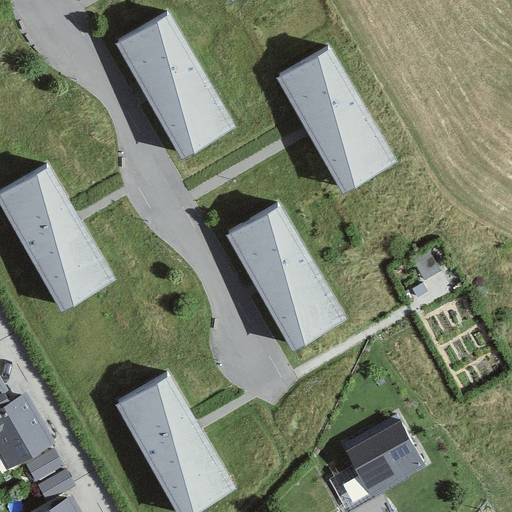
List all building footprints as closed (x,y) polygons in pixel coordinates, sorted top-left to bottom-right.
[(166,7),(114,38),(148,95),(184,156),(236,125),(166,7)] [(329,41),(277,71),(310,127),(347,189),(399,159),(329,41)] [(46,155),(0,182),(0,194),(65,304),(117,273),(82,214),(46,155)] [(279,199),(228,229),(260,284),(298,347),(350,317),(279,199)] [(440,267),(429,247),(414,255),(425,275),(440,267)] [(168,366),(116,397),(184,511),(191,511),(238,484),(202,424),(168,366)] [(0,401),(12,395),(0,374),(0,401)] [(0,401),(0,445),(8,460),(53,436),(26,387),(12,395),(0,401)] [(397,413),(344,443),(368,487),(422,457),(397,413)] [(55,447),(29,462),(37,477),(63,462),(55,447)] [(66,467),(40,482),(48,497),(74,482),(66,467)] [(82,511),(71,493),(38,511),(82,511)]
